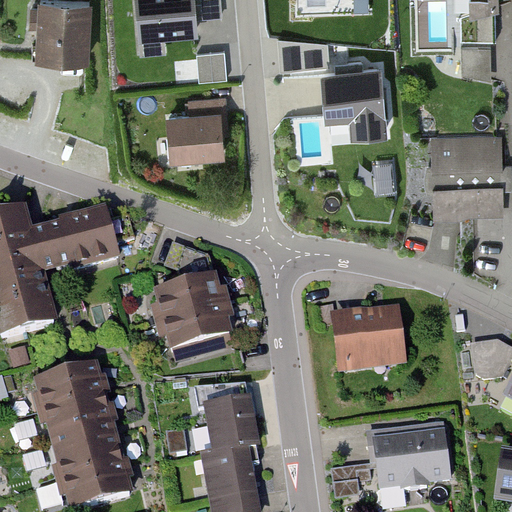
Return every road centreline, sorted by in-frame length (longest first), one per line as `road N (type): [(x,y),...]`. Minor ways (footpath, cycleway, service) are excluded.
road 1 (residential): [(0,155),(274,252)]
road 2 (residential): [(308,511),(274,252)]
road 3 (residential): [(274,252),(248,0)]
road 4 (residential): [(274,252),(358,259),(437,280),(511,314)]
